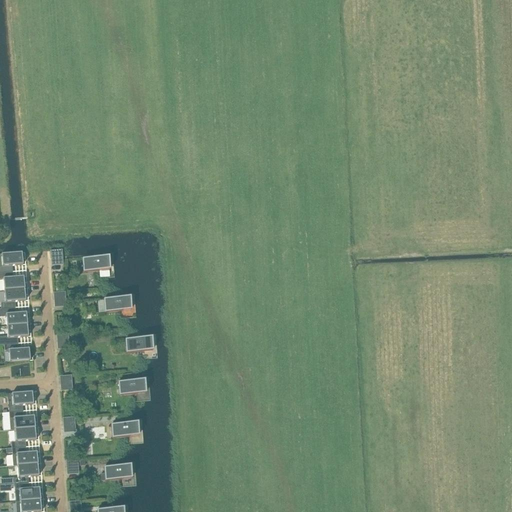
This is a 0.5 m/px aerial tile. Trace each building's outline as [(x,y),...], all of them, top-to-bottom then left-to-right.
[(0,273),(12,272),(12,267),(22,266),(21,253),(0,254),(0,273)] [(82,259),(82,260),(82,265),(79,266),(79,273),(101,271),(109,270),(108,258),(108,257),(82,259)] [(13,278),(12,272),(0,273),(0,279),(3,279),(4,291),(24,290),(23,277),(13,278)] [(24,290),(4,291),(4,303),(0,303),(1,309),(15,308),(15,303),(25,302),(24,290)] [(129,298),(123,298),(103,300),(104,313),(123,312),(122,311),(130,311),(129,298)] [(15,308),(1,309),(0,309),(0,317),(6,317),(6,327),(27,325),(26,313),(15,314),(15,308)] [(27,325),(6,327),(7,337),(0,337),(0,345),(4,345),(18,344),(17,339),(28,338),(27,325)] [(151,338),(144,338),(125,340),(126,354),(144,352),(152,351),(151,338)] [(18,350),(18,344),(4,345),(4,351),(8,351),(9,363),(29,362),(28,349),(18,350)] [(144,381),(133,381),(118,383),(119,396),(137,395),(137,394),(145,394),(144,381)] [(9,413),(23,412),(22,406),(33,405),(32,393),(7,394),(9,413)] [(23,412),(9,413),(10,431),(14,430),(34,429),(34,417),(23,417),(23,412)] [(137,423),(131,424),(111,425),(112,439),(130,437),(138,436),(137,424),(137,423)] [(34,429),(14,430),(15,442),(11,442),(11,449),(25,448),(25,442),(35,441),(34,429)] [(25,448),(11,449),(13,467),(17,466),(37,465),(36,452),(26,453),(25,448)] [(37,465),(17,466),(18,478),(14,478),(14,485),(28,484),(28,478),(38,477),(37,465)] [(129,466),(119,467),(104,468),(104,474),(101,474),(101,482),(123,480),(123,479),(131,479),(130,466),(129,466)] [(28,484),(14,485),(14,487),(15,503),(40,501),(39,488),(29,489),(28,484)] [(40,511),(40,501),(15,503),(16,511),(40,511)]
